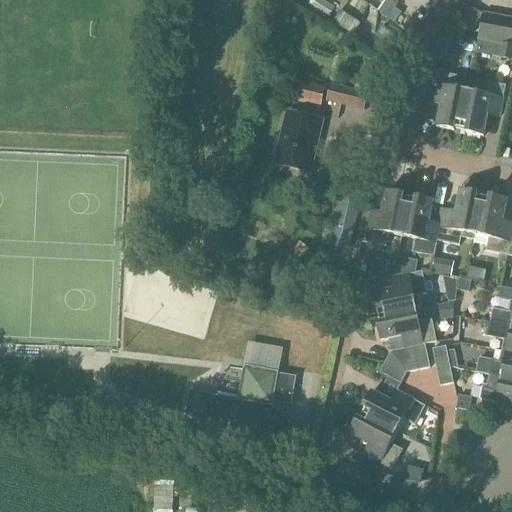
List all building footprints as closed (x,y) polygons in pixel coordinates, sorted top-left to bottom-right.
[(321,0),(316,0),(311,9),(328,20),(329,19),(335,9),(321,0)] [(373,9),(380,0),(368,0),(366,4),(373,9)] [(380,0),(373,9),(392,23),(403,7),(395,2),(396,0),(380,0)] [(333,23),(349,30),(354,19),(338,12),(333,23)] [(511,21),(482,16),(477,41),(511,47),(511,21)] [(453,53),(456,41),(441,38),(435,49),(448,52),(453,53)] [(499,59),(510,61),(511,48),(511,47),(501,45),(499,59)] [(460,131),(468,93),(454,90),(457,77),(434,72),(428,104),(440,106),(436,128),(453,132),(454,129),(460,131)] [(324,89),(294,82),(289,101),(319,107),(324,89)] [(468,93),(460,131),(466,132),(465,134),(483,138),(487,116),(499,118),(505,87),(483,82),(480,96),(468,93)] [(368,95),(331,85),(326,103),(364,112),(368,95)] [(275,166),(309,174),(322,122),(287,114),(275,166)] [(374,162),(362,159),(358,176),(371,179),(374,162)] [(475,241),(476,237),(483,199),(476,197),(477,195),(459,192),(455,213),(444,211),(437,243),(459,247),(461,238),(475,241)] [(402,238),(409,200),(402,199),(403,196),(386,193),(381,215),(369,213),(363,244),(385,249),(388,235),(402,238)] [(340,196),(328,247),(333,249),(331,258),(344,261),(346,252),(349,252),(352,239),(362,241),(371,204),(362,202),(362,200),(340,196)] [(508,257),(511,237),(511,225),(502,223),(506,201),(489,198),(489,200),(483,199),(476,237),(488,239),(485,253),(508,257)] [(437,243),(444,211),(443,211),(440,227),(428,224),(433,203),(415,199),(415,201),(409,200),(402,238),(414,241),(411,254),(434,259),(437,243)] [(378,319),(416,311),(413,298),(426,295),(421,273),(390,280),(392,291),(370,296),(374,313),(376,313),(378,319)] [(511,314),(492,310),(489,324),(511,328),(511,290),(500,288),(498,299),(511,301),(511,314)] [(413,349),(425,346),(436,344),(432,322),(418,324),(416,311),(378,319),(379,325),(377,326),(380,343),(402,338),(405,350),(413,349)] [(460,330),(481,332),(483,318),(461,316),(460,330)] [(511,354),(511,328),(489,324),(486,338),(503,341),(501,353),(511,354)] [(413,349),(418,372),(430,370),(425,346),(413,349)] [(447,352),(446,348),(432,351),(440,388),(453,385),(450,368),(447,352)] [(406,375),(418,372),(413,349),(405,350),(390,353),(406,375)] [(450,368),(459,370),(455,351),(447,352),(450,368)] [(401,385),(406,375),(390,353),(379,374),(401,385)] [(511,380),(511,354),(501,353),(498,364),(491,363),(489,376),(511,380)] [(276,384),(278,374),(265,371),(264,370),(248,368),(247,368),(244,367),(238,401),(240,402),(238,417),(248,419),(245,439),(293,447),(296,420),(285,418),(285,416),(283,416),(287,394),(285,393),(286,386),(276,384)] [(511,407),(511,380),(489,376),(486,387),(482,386),(479,401),(511,407)] [(362,416),(397,434),(403,422),(415,428),(425,408),(396,393),(391,404),(371,394),(363,410),(365,411),(362,416)] [(390,446),(397,434),(362,416),(359,422),(357,421),(349,437),(369,447),(364,458),(392,472),(402,452),(390,446)]
